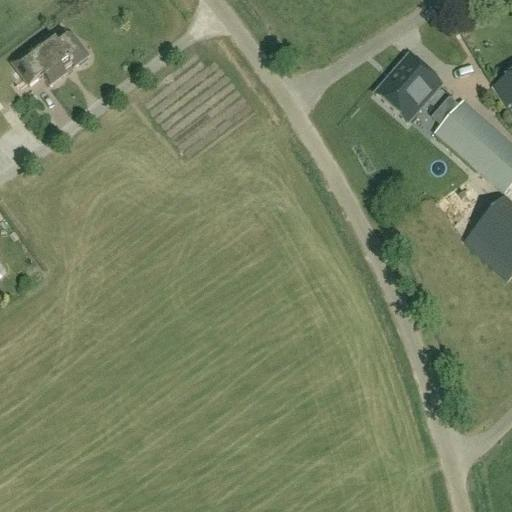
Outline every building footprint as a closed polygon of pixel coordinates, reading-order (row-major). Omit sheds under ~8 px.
[(44,78),(51,87),(89,58),(72,36),(59,46),(52,37),(13,67),(30,89),(44,78)] [(409,60),(375,98),(407,126),(440,88),(409,60)] [(511,78),(494,90),(511,117),(511,78)] [(442,128),(435,136),(505,198),(511,188),(511,148),(462,105),(458,110),(442,128)] [(506,286),(511,279),(511,206),(504,200),(464,246),(506,286)]
